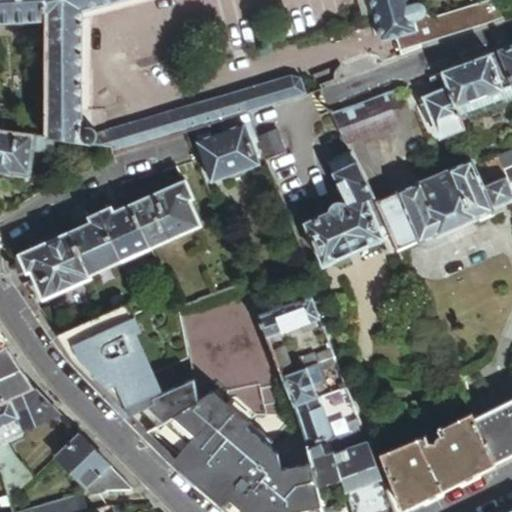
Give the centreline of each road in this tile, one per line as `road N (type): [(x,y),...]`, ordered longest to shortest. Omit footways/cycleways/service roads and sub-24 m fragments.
road 1 (unknown): [(391,73),(314,51),(141,91),(126,87),(112,62),(115,32),(210,0)]
road 2 (residential): [(197,511),(72,390),(0,294)]
road 3 (unknown): [(510,483),(458,377),(458,357),(488,290)]
road 4 (residential): [(180,147),(91,174),(0,239)]
